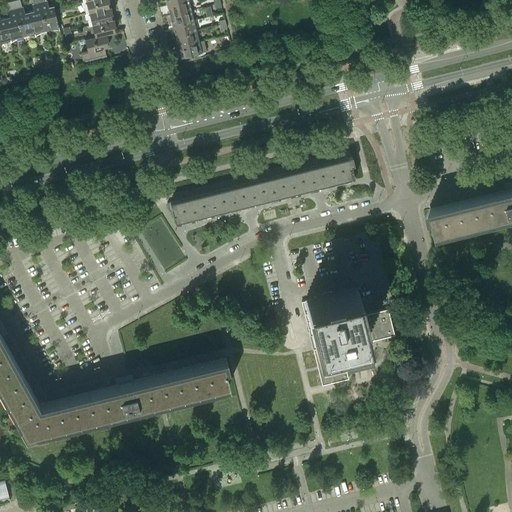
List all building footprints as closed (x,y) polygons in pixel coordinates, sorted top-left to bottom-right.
[(10,16),(5,18),(10,42),(14,40),(14,37),(22,35),(13,0),(7,2),(10,16)] [(19,0),(14,0),(13,0),(22,35),(30,33),(30,36),(34,36),(35,36),(29,12),(23,13),(19,0)] [(46,29),(38,0),(32,0),(35,10),(29,12),(35,36),(38,34),(38,31),(46,29)] [(44,0),(38,0),(46,29),(54,27),(54,30),(58,30),(59,29),(53,6),(47,7),(44,0)] [(87,0),(85,0),(86,1),(88,9),(85,10),(86,14),(89,13),(88,13),(109,7),(107,1),(109,1),(108,0),(87,0)] [(187,0),(184,0),(167,4),(169,15),(190,10),(187,0)] [(88,13),(89,13),(91,22),(88,22),(89,26),(92,25),(91,25),(112,19),(110,13),(112,13),(111,7),(109,7),(88,13)] [(190,10),(169,15),(172,25),(193,20),(190,10)] [(0,40),(6,39),(6,42),(10,42),(5,18),(0,18),(0,40)] [(112,19),(91,25),(92,25),(94,34),(91,34),(91,37),(92,37),(107,33),(107,34),(115,32),(113,25),(115,25),(114,19),(112,19)] [(193,20),(172,25),(175,36),(196,31),(193,20)] [(196,31),(175,36),(177,46),(198,41),(196,31)] [(92,37),(91,37),(84,39),(87,51),(80,53),(82,61),(106,55),(104,47),(108,46),(106,40),(108,39),(107,34),(107,33),(92,37)] [(198,41),(177,46),(180,57),(201,52),(198,41)] [(351,156),(338,159),(345,184),(348,183),(347,178),(351,177),(351,180),(354,179),(353,176),(354,176),(352,169),(353,169),(352,164),(354,164),(351,156)] [(338,159),(328,161),(334,184),(337,183),(336,181),(340,180),(341,184),(345,184),(338,159)] [(328,161),(319,164),(325,189),(328,188),(327,183),(331,182),(332,185),(334,184),(328,161)] [(319,164),(309,166),(314,189),(317,188),(316,186),(320,185),(321,189),(325,189),(319,164)] [(309,166),(299,169),(305,193),(308,193),(307,188),(311,187),(312,190),(314,189),(309,166)] [(299,169),(289,171),(295,194),(297,193),(296,191),(300,190),(302,194),(305,193),(299,169)] [(289,171),(279,174),(285,198),(289,198),(288,193),(291,192),(292,194),(295,194),(289,171)] [(279,174),(269,176),(275,199),(277,198),(277,195),(281,194),(282,199),(285,198),(279,174)] [(269,176),(259,179),(265,203),(269,203),(268,198),(272,197),(272,199),(275,199),(269,176)] [(259,179),(249,181),(255,204),(257,203),(257,200),(261,200),(262,204),(265,203),(259,179)] [(249,181),(239,184),(245,208),(249,208),(248,203),(252,202),(252,204),(255,204),(249,181)] [(511,183),(507,184),(508,188),(501,190),(436,206),(431,207),(438,235),(511,216),(511,183)] [(239,184),(229,186),(235,209),(238,208),(237,205),(241,204),(242,209),(245,208),(239,184)] [(229,186),(219,189),(226,213),(229,212),(228,208),(232,207),(233,209),(235,209),(229,186)] [(219,189),(210,191),(215,214),(218,213),(217,210),(221,209),(222,214),(226,213),(219,189)] [(210,191),(200,194),(206,218),(209,217),(208,213),(212,212),(213,214),(215,214),(210,191)] [(200,194),(190,196),(196,219),(198,218),(197,215),(201,214),(202,219),(206,218),(200,194)] [(190,196),(180,199),(186,223),(190,222),(188,218),(192,217),(193,219),(196,219),(190,196)] [(175,221),(176,224),(178,223),(178,220),(182,219),(183,224),(186,223),(180,199),(167,202),(169,210),(172,210),(175,221)] [(307,301),(312,320),(307,321),(307,322),(308,324),(309,324),(311,331),(310,332),(310,334),(311,334),(311,335),(315,334),(318,346),(313,348),(318,369),(322,384),(348,378),(339,342),(378,333),(380,338),(394,335),(388,308),(361,315),(354,289),(360,288),(360,287),(333,293),(334,295),(328,296),(327,295),(301,301),(301,302),(307,301)] [(39,403),(30,388),(3,338),(0,333),(4,331),(0,324),(0,390),(24,435),(161,401),(229,384),(222,357),(130,380),(129,376),(117,379),(118,383),(39,403)] [(4,478),(0,479),(0,501),(9,499),(9,500),(14,498),(11,478),(5,480),(4,478)] [(111,493),(96,497),(98,501),(112,498),(111,493)] [(92,498),(78,502),(79,506),(94,502),(92,498)] [(74,503),(59,506),(60,511),(75,507),(74,503)]
